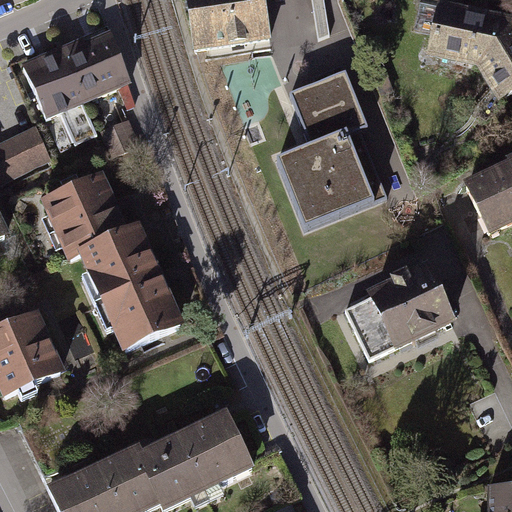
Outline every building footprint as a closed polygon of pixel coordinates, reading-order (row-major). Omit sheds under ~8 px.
[(274,0),(181,0),(191,59),(271,46),(264,2),(275,0),(274,0)] [(436,3),(423,63),(475,68),(493,15),(436,3)] [(511,18),(493,15),(475,68),(497,105),(511,96),(511,18)] [(101,29),(56,48),(80,108),(124,92),(101,29)] [(56,48),(16,64),(40,124),(80,108),(56,48)] [(347,79),(290,102),(312,156),(280,169),(307,235),(388,202),(362,137),(369,133),(347,79)] [(105,137),(114,159),(141,149),(132,127),(105,137)] [(34,129),(0,143),(0,178),(47,159),(34,129)] [(511,162),(462,188),(488,238),(511,225),(511,162)] [(100,170),(37,197),(64,259),(127,232),(100,170)] [(137,231),(78,259),(120,349),(179,322),(137,231)] [(424,254),(358,288),(396,361),(462,326),(424,254)] [(30,298),(0,312),(0,384),(7,399),(65,372),(30,298)] [(223,409),(137,450),(166,510),(251,470),(223,409)] [(134,442),(40,486),(51,511),(162,511),(166,510),(137,450),(134,442)] [(511,511),(511,491),(486,491),(485,511),(511,511)]
